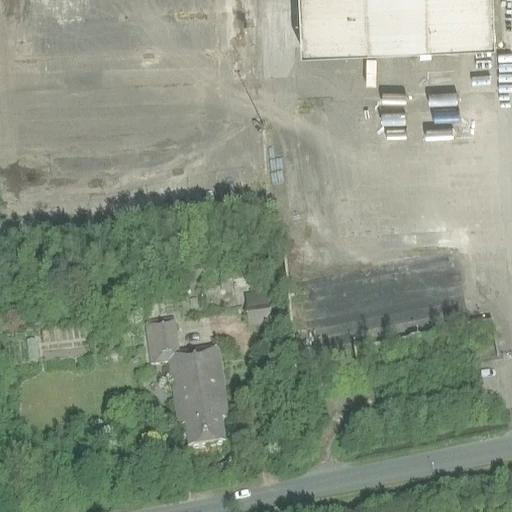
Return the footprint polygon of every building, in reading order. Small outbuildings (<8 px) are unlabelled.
[(299,0),(301,50),(495,42),(493,0),(299,0)] [(231,284),(256,281),(254,264),(229,267),(231,284)] [(95,295),(98,313),(121,310),(119,292),(95,295)] [(272,327),(268,296),(244,299),(248,330),(272,327)] [(221,421),(228,420),(218,350),(178,356),(173,322),(145,326),(151,366),(168,363),(177,427),(185,426),(188,449),(224,444),(221,421)]
